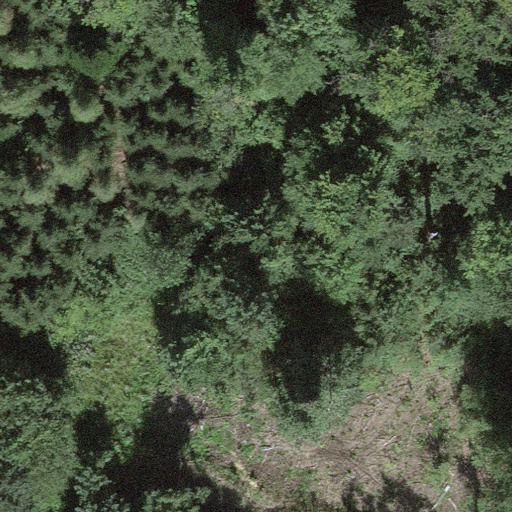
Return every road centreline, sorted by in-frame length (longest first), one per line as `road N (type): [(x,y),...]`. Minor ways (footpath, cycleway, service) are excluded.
road 1 (track): [(0,355),(122,327),(203,285),(385,0)]
road 2 (track): [(122,327),(25,511)]
